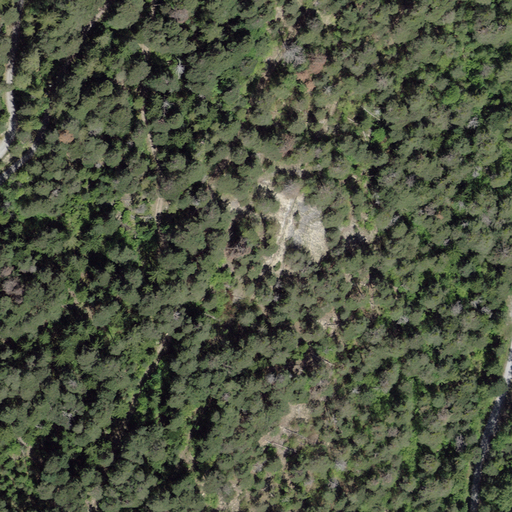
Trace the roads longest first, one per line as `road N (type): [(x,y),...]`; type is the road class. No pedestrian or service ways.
road 1 (track): [(210,186),(185,307),(135,399),(89,511)]
road 2 (track): [(0,184),(29,155),(66,62),(114,0)]
road 3 (track): [(210,186),(295,27),(319,0)]
road 4 (track): [(511,323),(466,361),(428,511)]
road 5 (track): [(511,359),(472,481),(471,511)]
road 6 (track): [(18,0),(10,122),(0,152)]
